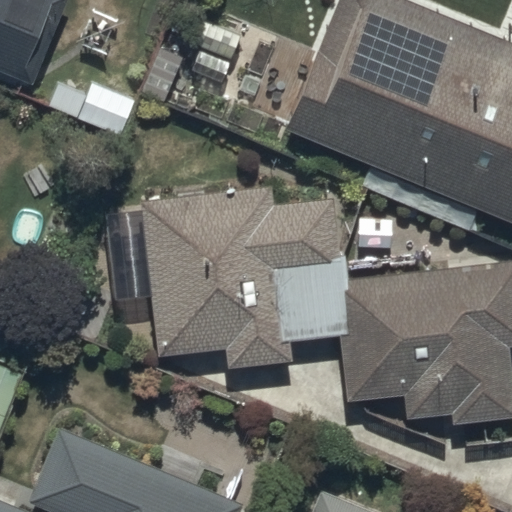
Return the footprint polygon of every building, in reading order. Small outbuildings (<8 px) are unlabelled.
[(0,0),(0,71),(34,85),(69,0),(0,0)] [(341,0),(287,132),(511,224),(511,44),(403,0),(341,0)] [(229,371),(294,364),(284,276),(343,270),(335,200),(276,206),(274,188),(143,203),(161,358),(227,351),(229,371)] [(455,427),(511,421),(511,264),(339,281),(351,404),(406,398),(408,422),(454,417),(455,427)] [(243,511),(245,506),(62,431),(31,505),(47,511),(243,511)] [(366,511),(323,494),(315,511),(366,511)] [(0,511),(25,511),(0,501),(0,511)]
